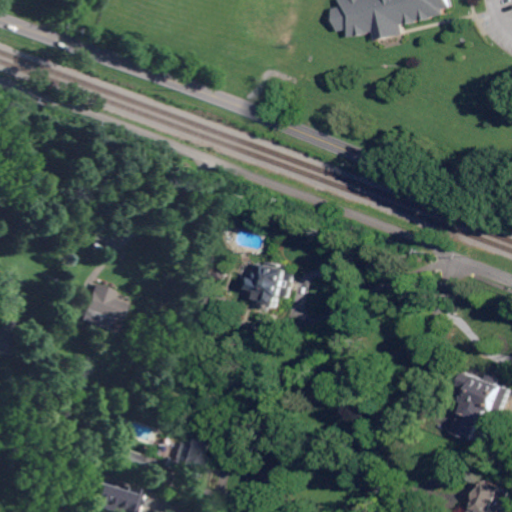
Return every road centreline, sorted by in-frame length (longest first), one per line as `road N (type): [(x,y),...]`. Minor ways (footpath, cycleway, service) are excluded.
road 1 (residential): [(0,79),(511,279)]
road 2 (secondary): [(0,18),(511,203)]
road 3 (residential): [(374,511),(463,259)]
